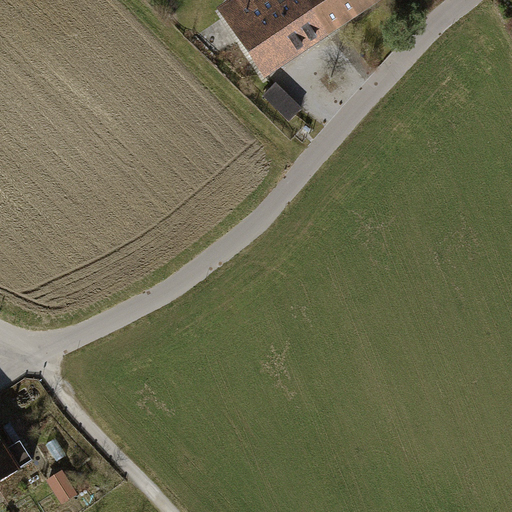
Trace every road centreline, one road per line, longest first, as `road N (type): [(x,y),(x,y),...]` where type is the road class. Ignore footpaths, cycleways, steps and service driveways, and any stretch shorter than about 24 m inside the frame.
road 1 (residential): [(465,0),(434,24),(260,220),(174,288),(33,355)]
road 2 (track): [(170,511),(33,355)]
